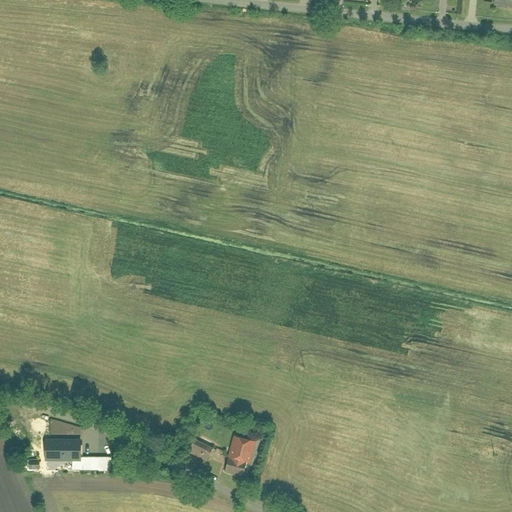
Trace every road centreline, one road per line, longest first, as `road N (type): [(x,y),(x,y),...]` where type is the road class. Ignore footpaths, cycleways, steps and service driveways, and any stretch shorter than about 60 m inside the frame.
road 1 (unclassified): [(511,29),(220,0)]
road 2 (residential): [(0,401),(118,438),(258,511)]
